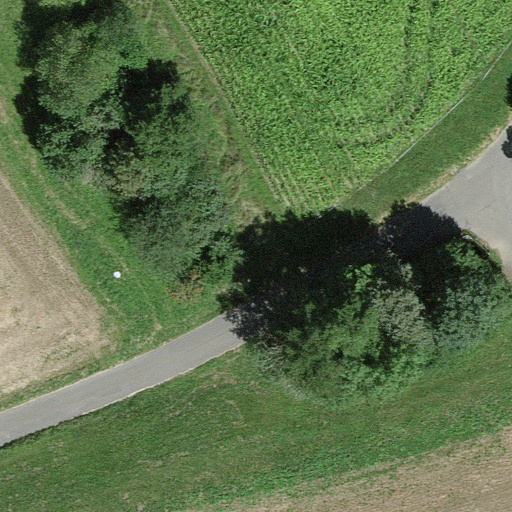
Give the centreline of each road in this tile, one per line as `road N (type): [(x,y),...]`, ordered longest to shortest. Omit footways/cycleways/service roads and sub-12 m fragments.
road 1 (unclassified): [(494,163),(267,314),(0,427)]
road 2 (track): [(0,66),(189,351)]
